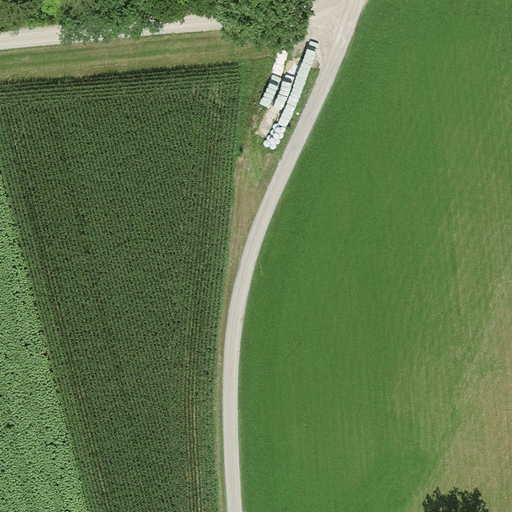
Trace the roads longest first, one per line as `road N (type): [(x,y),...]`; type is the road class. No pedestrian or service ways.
road 1 (track): [(354,0),(239,286),(233,365),(240,511)]
road 2 (track): [(330,0),(283,16),(0,44)]
